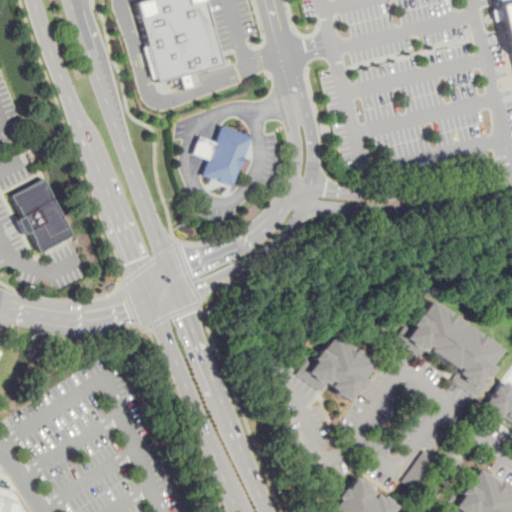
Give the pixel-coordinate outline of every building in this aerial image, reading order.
[(134,3),(145,0),(201,0),(219,64),(155,81),(134,3)] [(493,0),(511,0),(511,72),(510,66),(493,0)] [(190,153),(196,136),(212,142),(218,125),(247,136),(228,186),(199,174),(205,159),(190,153)] [(24,238),(28,235),(37,252),(70,234),(40,177),(2,197),(24,238)] [(394,342),(415,356),(420,349),(453,370),(446,380),(471,396),(501,348),(421,298),(394,342)] [(318,391),(321,387),(345,401),(370,360),(324,332),(296,378),(318,391)] [(481,407),(511,424),(511,395),(507,393),(510,387),(497,379),(481,407)] [(400,479),(415,490),(436,461),(421,450),(400,479)] [(443,510),(446,511),(507,511),(511,505),(511,492),(471,466),(443,510)] [(324,511),(387,511),(393,503),(346,475),(324,511)] [(0,511),(0,477),(8,479),(28,511),(0,511)]
